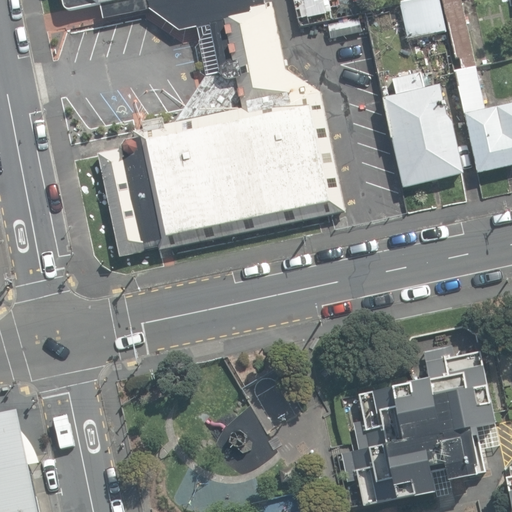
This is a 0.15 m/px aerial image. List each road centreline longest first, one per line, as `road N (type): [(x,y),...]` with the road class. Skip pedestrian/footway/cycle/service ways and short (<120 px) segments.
road 1 (secondary): [(57,339),(511,244)]
road 2 (residential): [(57,339),(0,43)]
road 3 (residential): [(93,511),(57,339)]
